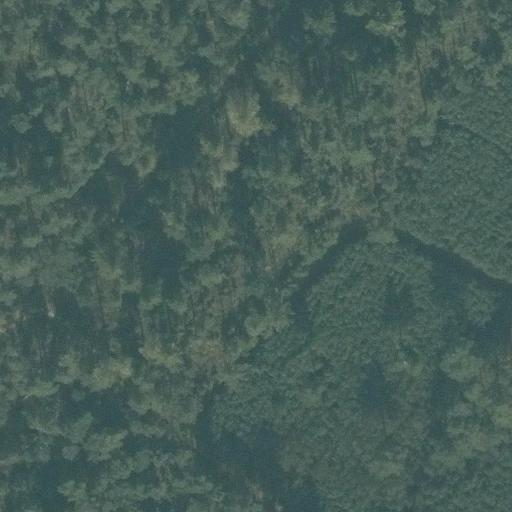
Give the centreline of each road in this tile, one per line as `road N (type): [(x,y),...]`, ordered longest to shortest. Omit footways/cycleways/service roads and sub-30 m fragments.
road 1 (track): [(163,430),(18,306),(294,0)]
road 2 (track): [(511,303),(364,230),(163,430)]
